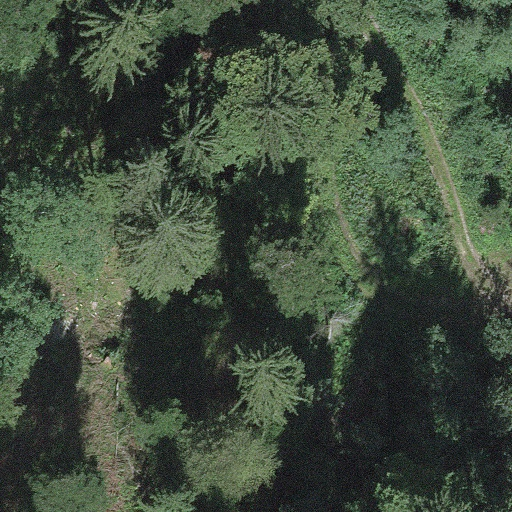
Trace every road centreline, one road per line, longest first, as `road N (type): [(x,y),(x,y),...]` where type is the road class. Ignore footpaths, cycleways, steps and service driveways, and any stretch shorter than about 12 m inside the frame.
road 1 (track): [(337,0),(329,110),(341,223),(362,275),(424,312),(511,306)]
road 2 (track): [(511,296),(375,0)]
